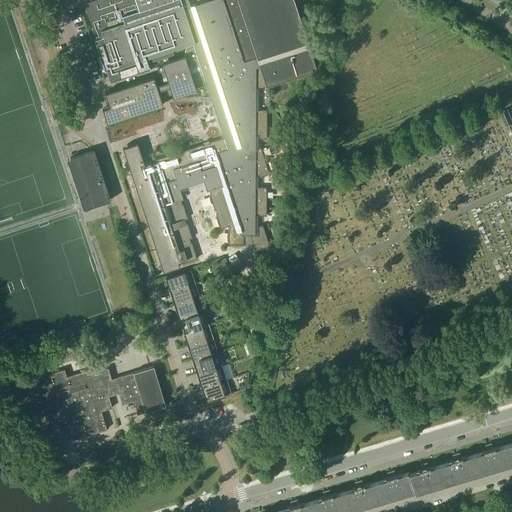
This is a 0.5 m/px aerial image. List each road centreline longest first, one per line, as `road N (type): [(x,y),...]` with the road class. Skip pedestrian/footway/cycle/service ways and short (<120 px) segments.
road 1 (residential): [(229,498),(511,411)]
road 2 (residential): [(146,279),(200,427)]
